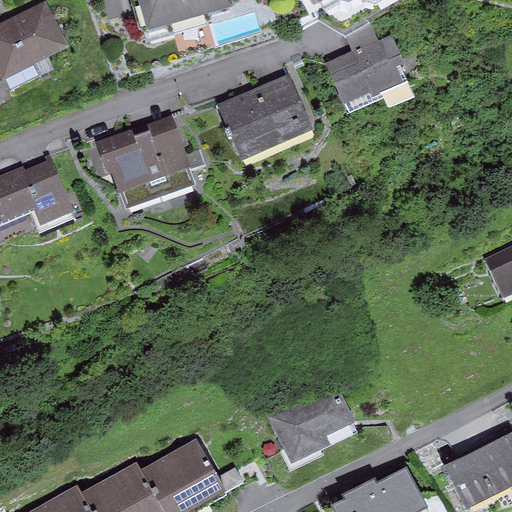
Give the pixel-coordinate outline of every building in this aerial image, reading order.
[(136,0),(147,38),(233,12),(229,0),(136,0)] [(300,0),(299,1),(299,30),(321,17),(317,11),(321,9),(324,15),(341,5),(347,7),(363,1),(365,5),(376,9),(391,0),(300,0)] [(42,7),(0,28),(0,71),(4,79),(63,50),(42,7)] [(354,55),(325,66),(346,110),(405,86),(397,70),(406,67),(393,36),(379,42),(368,24),(346,38),(354,55)] [(289,77),(218,108),(243,166),(314,135),(289,77)] [(191,173),(172,118),(95,146),(107,176),(113,178),(119,199),(122,198),(126,212),(196,187),(191,173)] [(23,165),(0,175),(0,227),(32,213),(40,231),(74,215),(48,157),(45,158),(46,163),(26,172),(23,165)] [(511,242),(499,248),(511,274),(511,242)] [(335,390),(272,420),(293,464),(327,447),(323,438),(352,425),(335,390)] [(216,436),(166,457),(191,511),(242,489),(216,436)] [(511,444),(511,442),(448,474),(467,511),(470,511),(511,490),(511,444)] [(180,511),(156,459),(106,481),(119,511),(180,511)] [(344,503),(331,509),(332,511),(427,511),(407,470),(378,485),(375,481),(342,498),(344,503)] [(104,511),(90,482),(30,511),(29,511),(104,511)]
